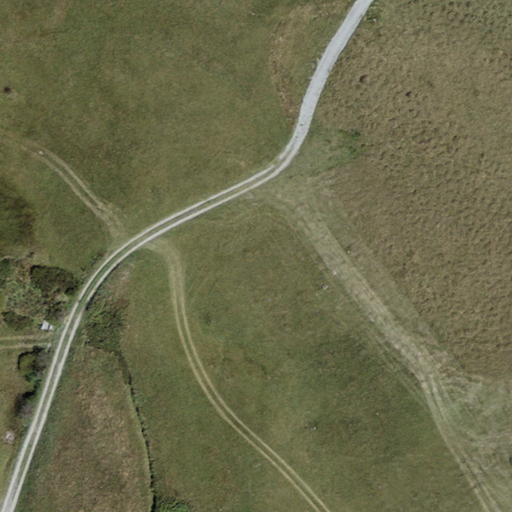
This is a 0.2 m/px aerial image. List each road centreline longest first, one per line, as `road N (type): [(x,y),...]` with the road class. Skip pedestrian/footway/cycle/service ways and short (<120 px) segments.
road 1 (track): [(363,0),(290,153),(253,183),(141,238),(95,279),(69,329),(11,511)]
road 2 (track): [(350,0),(314,9),(289,31),(283,58),(297,135)]
